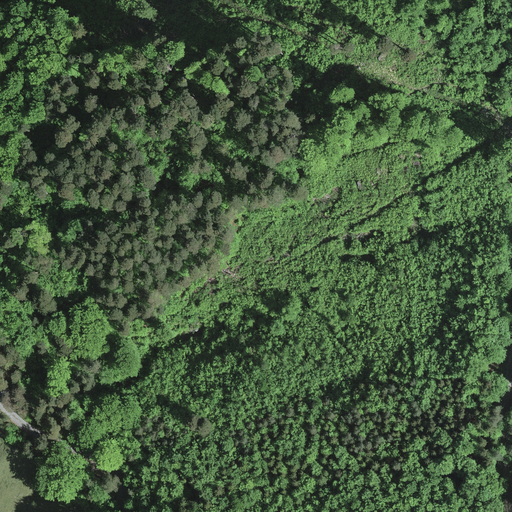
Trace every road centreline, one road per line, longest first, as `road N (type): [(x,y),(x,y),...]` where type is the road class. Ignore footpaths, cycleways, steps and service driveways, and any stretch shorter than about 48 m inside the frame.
road 1 (track): [(0,399),(31,429),(110,468),(126,511)]
road 2 (track): [(511,501),(511,355)]
